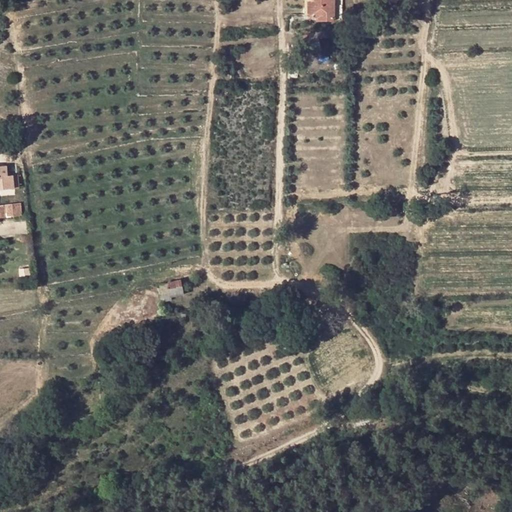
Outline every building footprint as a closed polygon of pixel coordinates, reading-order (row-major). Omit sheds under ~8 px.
[(347,20),(347,0),(322,0),(321,20),(327,21),(327,25),(346,27),(347,20)] [(359,0),(347,0),(347,20),(358,21),(359,0)] [(328,38),(307,40),(309,57),(330,55),(329,47),(342,46),(341,33),(327,36),(328,38)] [(0,200),(31,196),(29,183),(9,185),(9,175),(0,174),(0,200)] [(0,203),(0,217),(24,215),(23,202),(0,203)] [(33,214),(2,218),(4,228),(34,224),(33,214)] [(184,297),(181,287),(169,291),(172,301),(184,297)]
